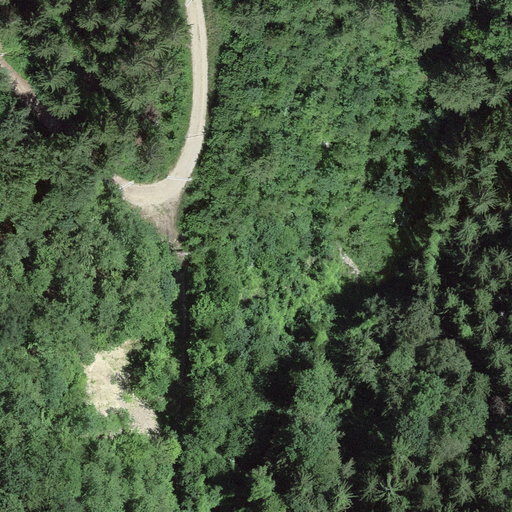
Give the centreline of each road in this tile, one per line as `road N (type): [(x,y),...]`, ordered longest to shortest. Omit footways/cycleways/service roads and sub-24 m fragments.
road 1 (track): [(184,511),(185,278),(159,201)]
road 2 (track): [(159,201),(185,169),(203,100),(194,0)]
road 3 (track): [(0,69),(105,175),(159,201)]
